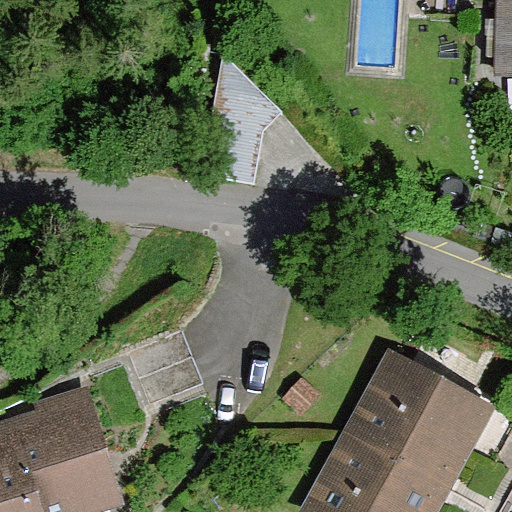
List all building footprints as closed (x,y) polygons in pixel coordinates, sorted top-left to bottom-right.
[(511,0),(488,0),(485,81),(511,81),(511,0)] [(283,118),(223,59),(201,180),(255,191),(264,137),(283,118)] [(495,408),(389,350),(343,433),(449,491),(495,408)] [(11,439),(31,511),(97,511),(112,508),(79,391),(3,412),(11,439)] [(438,511),(449,491),(343,433),(300,511),(438,511)] [(0,442),(0,511),(31,511),(11,439),(0,442)]
